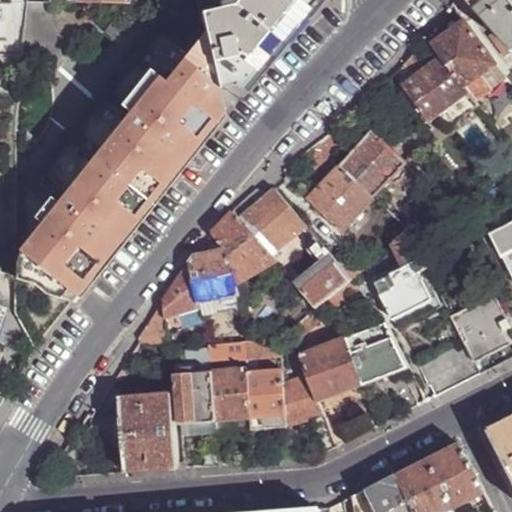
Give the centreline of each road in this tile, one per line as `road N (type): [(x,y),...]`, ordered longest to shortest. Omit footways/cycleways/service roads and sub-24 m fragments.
road 1 (residential): [(375,14),(193,220),(29,429),(3,507)]
road 2 (residential): [(3,507),(314,487),(456,409)]
